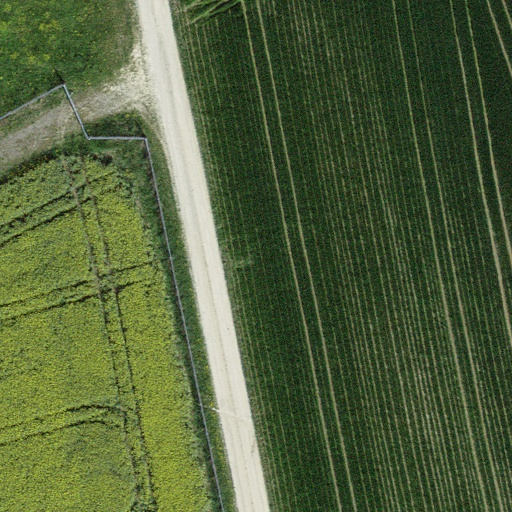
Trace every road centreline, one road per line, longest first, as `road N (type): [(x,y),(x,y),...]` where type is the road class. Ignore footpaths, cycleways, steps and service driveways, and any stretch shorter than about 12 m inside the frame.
road 1 (track): [(252,511),(157,0)]
road 2 (track): [(171,73),(0,154)]
